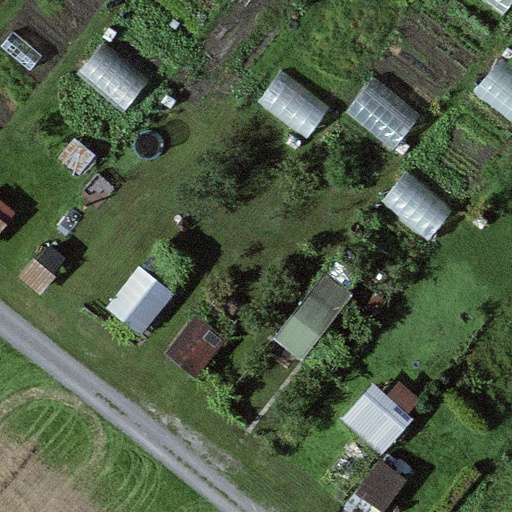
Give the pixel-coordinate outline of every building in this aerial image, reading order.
[(137,0),(117,22),(160,62),(189,31),(155,0),(137,0)] [(476,71),(511,97),(511,39),(504,34),(476,71)] [(285,55),(266,87),(317,117),(336,86),(285,55)] [(415,150),(462,188),(488,156),(441,118),(415,150)] [(507,283),(511,275),(511,235),(472,208),(448,242),(507,283)] [(151,314),(184,267),(146,241),(113,288),(151,314)] [(328,249),(282,317),(310,336),(356,268),(328,249)] [(380,359),(348,395),(388,431),(421,394),(380,359)]
